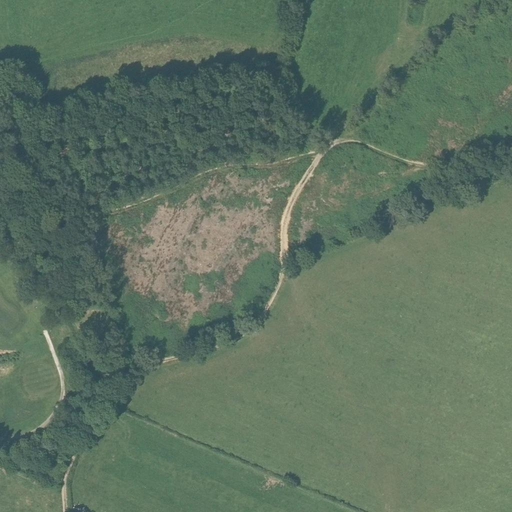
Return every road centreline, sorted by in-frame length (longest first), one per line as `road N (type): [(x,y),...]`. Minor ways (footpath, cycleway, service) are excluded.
road 1 (track): [(99,385),(249,333),(280,275),(287,211),(331,146),(355,143),(423,168),(490,146),(511,149)]
road 2 (track): [(3,254),(60,224),(217,171),(322,155)]
road 3 (track): [(99,385),(0,205)]
road 4 (track): [(403,0),(393,57),(331,146)]
road 5 (track): [(0,441),(35,432),(62,394),(43,331)]
road 6 (track): [(64,511),(64,478),(95,414),(99,385)]
